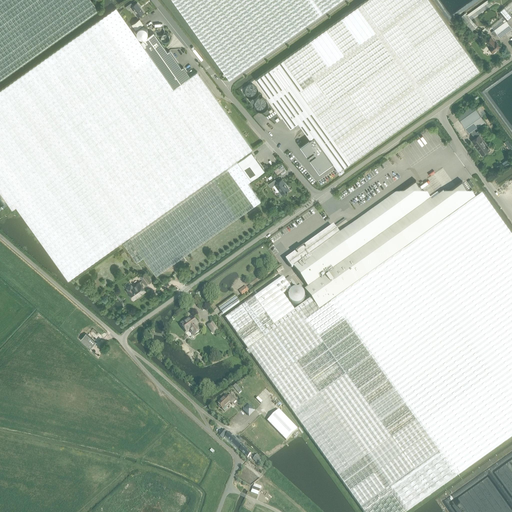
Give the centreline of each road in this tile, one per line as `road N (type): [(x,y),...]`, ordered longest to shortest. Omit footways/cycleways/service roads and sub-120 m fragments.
road 1 (unclassified): [(317,196),(153,0)]
road 2 (unclassified): [(317,196),(120,340)]
road 3 (unknown): [(223,87),(346,0)]
road 4 (unclassified): [(435,111),(317,196)]
road 5 (unclassified): [(120,340),(197,406),(210,433)]
road 6 (unclassified): [(511,216),(435,111)]
road 7 (unclassified): [(210,433),(120,340)]
